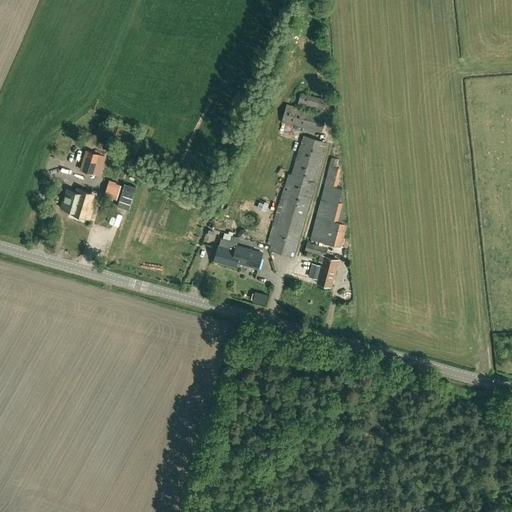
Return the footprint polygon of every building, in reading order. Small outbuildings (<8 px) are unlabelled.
[(320,113),(324,98),(301,92),(297,107),(287,104),(282,122),(321,133),(326,115),(320,113)] [(270,249),(293,256),(324,151),(325,142),(302,136),(291,174),(288,174),(277,208),(267,244),(271,245),(270,249)] [(104,156),(87,151),(81,170),(99,175),(104,156)] [(343,188),(336,187),(341,168),(337,167),(339,159),(332,157),(329,165),(331,166),(315,229),(312,239),(341,247),(344,237),(347,224),(338,222),(343,204),(339,203),(343,188)] [(121,184),(109,180),(104,195),(116,199),(121,184)] [(75,191),(66,188),(60,208),(69,210),(68,212),(90,219),(97,194),(76,188),(75,191)] [(236,266),(237,261),(258,268),(263,253),(237,245),(235,250),(229,248),(232,240),(221,237),(219,245),(218,245),(214,259),(236,266)] [(257,249),(258,243),(244,239),(242,245),(257,249)] [(307,243),(305,250),(321,255),(319,261),(323,262),(322,264),(318,278),(317,283),(332,287),(339,259),(326,256),(328,248),(307,243)] [(312,263),(310,271),(319,273),(321,265),(312,263)] [(252,294),(251,299),(264,303),(266,297),(252,294)]
